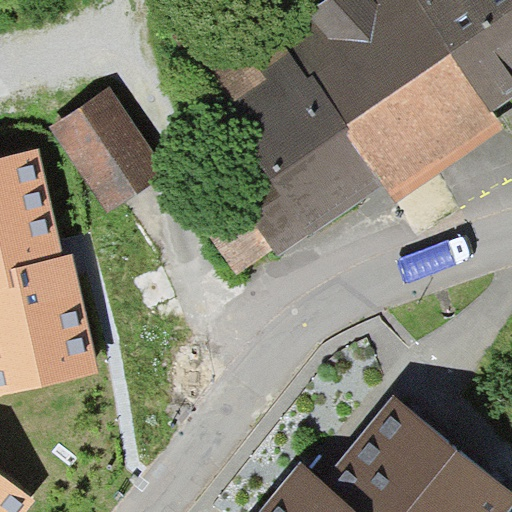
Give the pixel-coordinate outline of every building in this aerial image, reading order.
[(282,193),(309,235),(384,184),(397,202),(503,128),(491,110),(417,0),(321,0),(279,29),(260,2),(189,50),(282,193)] [(511,0),(417,0),(491,110),(511,95),(511,0)] [(106,86),(50,124),(106,208),(163,171),(106,86)] [(39,147),(0,156),(0,395),(99,373),(73,254),(63,256),(39,147)] [(275,256),(309,235),(282,193),(249,214),(272,251),(275,256)] [(235,275),(272,251),(249,214),(242,204),(205,227),(235,275)] [(506,511),(511,504),(511,488),(394,394),(324,480),(300,461),(258,511),(506,511)] [(0,511),(28,511),(38,500),(0,471),(0,511)]
